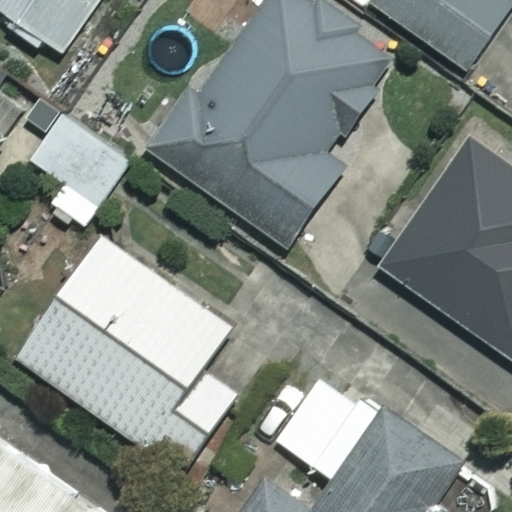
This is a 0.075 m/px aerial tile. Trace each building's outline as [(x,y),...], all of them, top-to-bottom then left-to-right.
[(94,0),(0,0),(0,12),(59,53),(94,0)] [(391,60),(309,0),(262,0),(153,150),(284,247),(344,164),(325,150),(391,60)] [(511,2),(511,0),(371,0),(370,2),(467,68),(511,2)] [(130,158),(62,112),(34,154),(67,177),(49,204),(83,227),(130,158)] [(511,169),(471,140),(380,266),(511,361),(511,169)] [(226,331),(97,238),(14,354),(180,474),(236,396),(199,369),(226,331)] [(375,416),(323,378),(227,511),(470,511),(492,483),(383,405),(375,416)] [(110,511),(0,435),(0,511),(110,511)]
